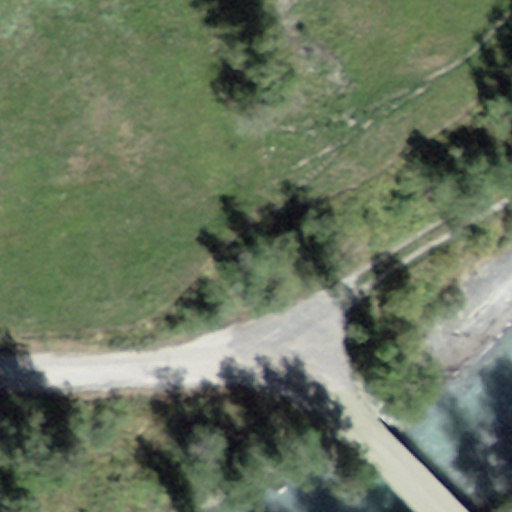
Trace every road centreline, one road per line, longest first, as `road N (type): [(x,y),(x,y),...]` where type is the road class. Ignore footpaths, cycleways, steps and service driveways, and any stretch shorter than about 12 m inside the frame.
road 1 (track): [(337,381),(287,336),(0,368)]
road 2 (track): [(287,336),(511,189)]
